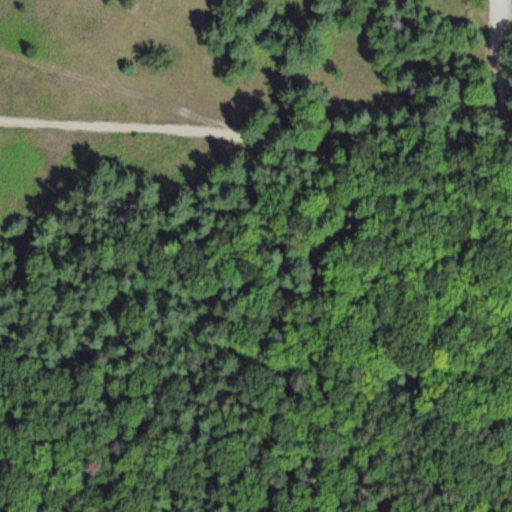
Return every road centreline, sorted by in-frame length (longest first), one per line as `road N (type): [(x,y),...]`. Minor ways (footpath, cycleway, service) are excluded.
road 1 (track): [(247,131),(0,49)]
road 2 (residential): [(511,124),(500,62),(501,0)]
